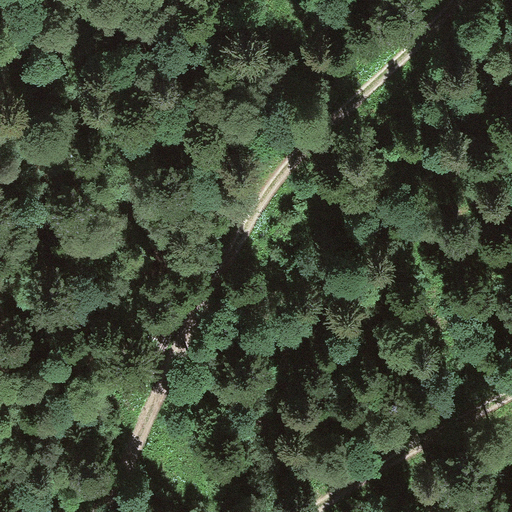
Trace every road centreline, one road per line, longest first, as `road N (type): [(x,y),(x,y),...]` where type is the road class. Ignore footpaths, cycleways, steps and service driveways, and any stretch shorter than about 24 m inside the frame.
road 1 (track): [(458,0),(258,205),(203,297),(120,482),(116,511)]
road 2 (track): [(309,511),(511,393)]
